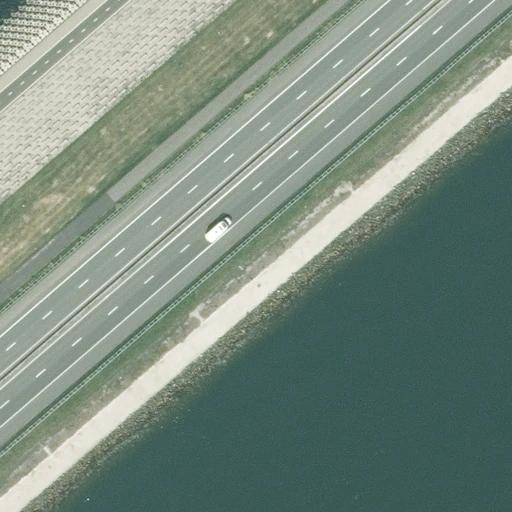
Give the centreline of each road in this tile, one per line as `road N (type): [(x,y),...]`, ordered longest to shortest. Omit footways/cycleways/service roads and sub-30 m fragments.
road 1 (motorway): [(0,407),(471,0)]
road 2 (motorway): [(411,0),(0,355)]
